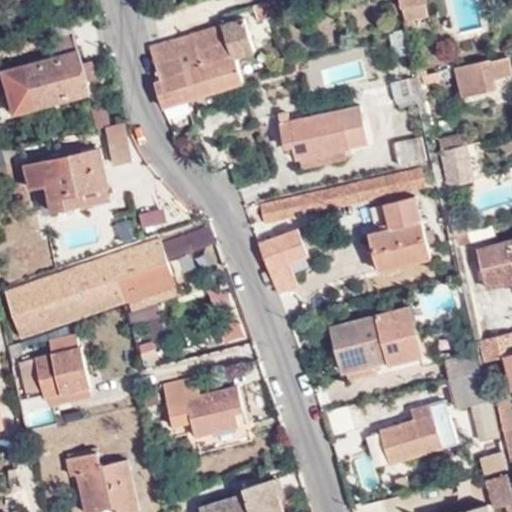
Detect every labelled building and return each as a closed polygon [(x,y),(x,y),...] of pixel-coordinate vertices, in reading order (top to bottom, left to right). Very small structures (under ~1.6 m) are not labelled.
[(273,0),(268,0),(249,6),(251,11),(257,10),(259,18),(278,14),(273,0)] [(400,0),(403,10),(405,20),(427,14),(424,0),(400,0)] [(69,17),(41,25),(46,43),(74,35),(69,17)] [(231,51),(234,50),(255,44),(248,17),(223,24),(231,51)] [(163,107),(242,77),(241,74),(234,50),(231,51),(223,24),(150,45),(159,79),(155,80),(163,107)] [(398,56),(412,53),(411,51),(407,28),(393,31),(393,32),(398,56)] [(89,92),(74,35),(46,43),(50,58),(3,71),(14,113),(89,92)] [(490,58),(455,66),(463,96),(497,88),(495,78),(511,73),(511,72),(508,56),(491,60),(490,58)] [(399,97),(418,92),(413,77),(394,82),(399,97)] [(400,102),(419,96),(418,92),(399,97),(400,102)] [(346,149),(371,144),(363,106),(292,120),(290,112),(280,114),(287,146),(295,145),(298,159),(302,158),(320,154),(346,149)] [(135,160),(126,119),(107,124),(111,141),(116,165),(135,160)] [(443,146),(463,142),(470,140),(468,133),(441,138),(443,146)] [(401,164),(428,159),(423,136),(396,142),(401,164)] [(444,151),(470,145),(470,140),(463,142),(443,146),(444,151)] [(452,183),(478,177),(470,145),(444,151),(452,183)] [(26,164),(29,179),(46,175),(48,184),(54,209),(112,196),(100,148),(26,164)] [(303,166),(348,157),(346,149),(320,154),(302,158),(303,166)] [(425,184),(420,167),(261,204),(265,221),(425,184)] [(46,175),(29,179),(31,188),(48,184),(46,175)] [(431,254),(416,192),(383,201),(389,224),(369,230),(379,269),(431,254)] [(163,204),(141,210),(145,226),(167,220),(163,204)] [(472,231),(475,240),(479,239),(499,235),(496,225),(475,231),(472,231)] [(269,268),(277,290),(300,281),(294,263),(308,257),(296,227),(259,241),(269,268)] [(178,248),(199,246),(198,228),(177,230),(178,248)] [(472,231),(461,234),(464,243),(475,240),(472,231)] [(479,239),(481,247),(511,239),(511,231),(499,235),(479,239)] [(180,292),(162,239),(7,291),(21,334),(128,297),(132,308),(180,292)] [(511,239),(481,247),(490,285),(511,279),(511,239)] [(341,347),(346,366),(375,358),(376,362),(377,362),(390,358),(424,349),(411,303),(330,324),(336,347),(341,347)] [(470,340),(467,326),(456,328),(459,343),(470,340)] [(44,394),(91,384),(82,345),(80,345),(77,330),(50,336),(51,344),(34,348),(36,355),(22,358),(29,389),(42,387),(44,394)] [(511,367),(511,332),(483,339),(488,360),(509,356),(511,367)] [(445,357),(451,374),(482,366),(480,358),(478,347),(445,357)] [(425,354),(424,349),(390,358),(391,363),(425,354)] [(375,358),(346,366),(347,370),(350,369),(376,362),(375,358)] [(376,362),(350,369),(352,378),(379,371),(377,362),(376,362)] [(482,366),(451,374),(460,404),(470,401),(490,396),(482,366)] [(200,394),(196,376),(163,382),(173,425),(193,421),(196,435),(238,425),(235,411),(244,409),(238,386),(200,394)] [(511,451),(511,391),(499,394),(511,451)] [(478,438),(499,433),(490,396),(470,401),(478,438)] [(458,441),(446,398),(415,407),(417,418),(382,428),(392,461),(458,441)] [(35,424),(54,420),(50,403),(31,408),(35,424)] [(344,411),(328,414),(331,431),(348,428),(344,411)] [(126,511),(137,510),(125,459),(100,464),(97,449),(60,457),(64,473),(74,471),(83,509),(113,502),(115,511),(126,511)] [(503,503),(511,501),(511,490),(508,473),(486,478),(491,505),(503,503)] [(205,506),(206,511),(286,511),(277,479),(246,488),(248,494),(205,506)] [(357,511),(382,511),(382,501),(357,503),(357,511)] [(511,511),(511,501),(503,503),(504,511),(511,511)]
